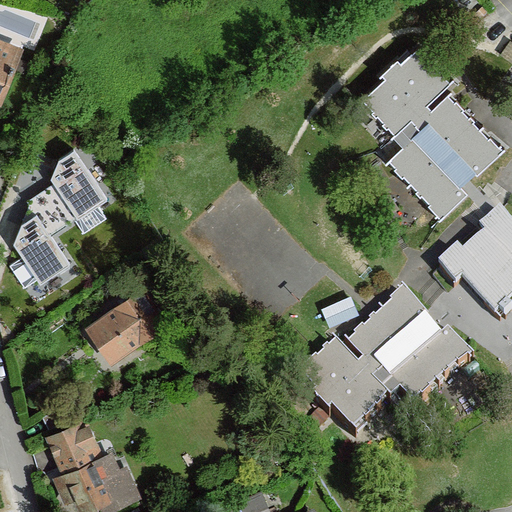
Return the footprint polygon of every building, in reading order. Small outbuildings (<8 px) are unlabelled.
[(0,36),(0,46),(20,55),(24,46),(0,36)] [(0,101),(1,102),(20,55),(0,46),(0,101)] [(421,129),(388,161),(442,219),(468,194),(461,185),(475,172),(478,175),(504,150),(450,92),(432,108),(428,104),(453,81),(420,46),(402,63),(398,59),(384,73),(387,77),(362,100),(395,136),(412,120),(421,129)] [(59,159),(51,178),(56,187),(78,219),(75,221),(83,234),(106,219),(97,205),(107,199),(73,149),(59,159)] [(78,219),(56,187),(43,195),(64,227),(75,221),(78,219)] [(51,236),(64,227),(43,195),(29,205),(35,215),(36,214),(51,236)] [(458,252),(441,269),(456,287),(463,281),(495,316),(499,312),(503,315),(510,309),(507,305),(511,300),(511,224),(501,212),(481,231),(486,237),(464,258),(458,252)] [(14,243),(23,257),(9,266),(24,288),(38,279),(40,283),(69,264),(51,236),(36,214),(35,215),(22,224),(14,243)] [(164,238),(147,215),(127,229),(143,252),(164,238)] [(165,324),(142,292),(91,327),(113,359),(165,324)] [(429,320),(405,295),(391,307),(393,310),(377,325),(375,323),(369,328),(372,330),(365,336),(363,333),(354,341),(357,344),(350,351),(364,366),(359,370),(338,349),(319,366),(316,363),(300,378),(317,397),(313,400),(327,414),(331,411),(352,433),(387,401),(374,387),(384,378),(413,407),(456,366),(459,369),(473,355),(448,330),(440,337),(427,323),(429,320)] [(225,347),(218,335),(210,340),(217,351),(225,347)] [(74,401),(44,416),(50,429),(81,415),(74,401)] [(86,422),(51,438),(72,484),(62,489),(68,499),(77,495),(84,511),(110,498),(115,509),(132,501),(112,456),(103,460),(86,422)] [(265,511),(259,496),(224,511),(265,511)]
